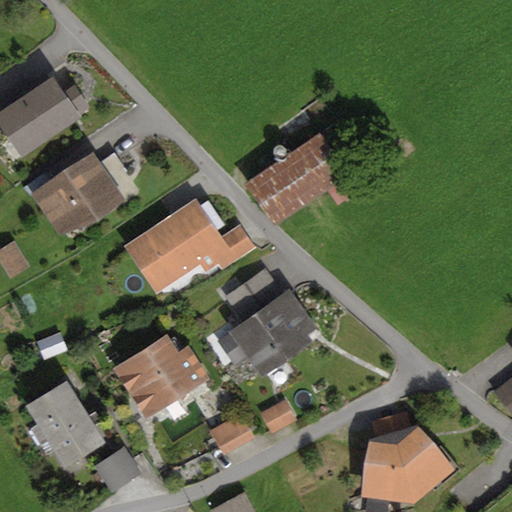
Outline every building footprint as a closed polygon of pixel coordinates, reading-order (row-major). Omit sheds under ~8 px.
[(59,74),(0,111),(0,130),(22,165),(90,121),(59,74)] [(323,136),(251,184),(278,224),(350,176),(323,136)] [(95,157),(35,195),(62,238),(123,200),(95,157)] [(224,239),(199,200),(129,246),(162,296),(212,263),(221,276),(260,250),(244,226),(224,239)] [(0,252),(11,272),(29,262),(15,237),(0,245),(0,252)] [(293,290),(220,345),(239,370),(249,363),(262,380),(313,342),(310,337),(322,328),(293,290)] [(174,338),(121,371),(150,418),(211,380),(191,348),(185,355),(174,338)] [(69,382),(27,407),(66,472),(107,447),(69,382)] [(292,400),(266,413),(277,433),(302,420),(292,400)] [(244,416),(214,432),(228,457),(258,440),(244,416)] [(400,444),(371,439),(364,495),(415,504),(457,469),(422,426),(400,444)] [(130,447),(98,467),(116,494),(147,475),(130,447)] [(256,511),(248,495),(214,511),(256,511)]
